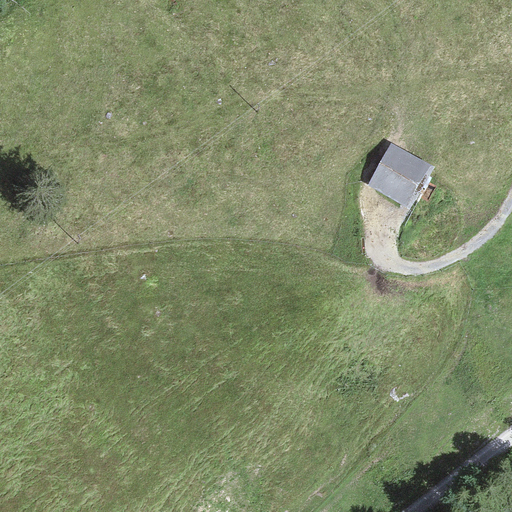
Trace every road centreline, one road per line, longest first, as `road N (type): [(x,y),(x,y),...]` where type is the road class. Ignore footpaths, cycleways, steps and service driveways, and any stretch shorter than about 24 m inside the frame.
road 1 (track): [(381,214),(389,261),(421,267),(473,244),(511,197)]
road 2 (track): [(408,511),(511,435)]
